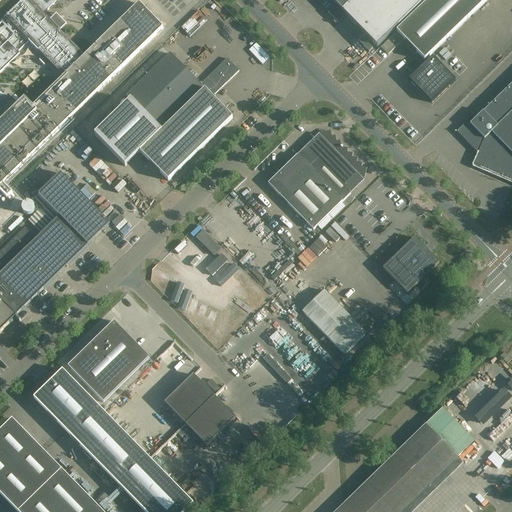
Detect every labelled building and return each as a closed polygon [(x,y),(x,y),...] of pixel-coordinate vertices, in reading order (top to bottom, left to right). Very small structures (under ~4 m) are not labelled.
[(22,0),(0,22),(0,27),(21,49),(28,42),(38,51),(63,77),(32,108),(56,132),(108,82),(84,57),(59,31),(49,21),(43,15),(58,0),(22,0)] [(330,0),(377,48),(425,0),(330,0)] [(404,40),(424,61),(487,0),(429,0),(381,48),(388,55),(404,40)] [(108,82),(163,29),(139,4),(84,57),(108,82)] [(0,71),(19,54),(18,52),(21,49),(0,27),(0,71)] [(168,182),(232,118),(169,54),(126,96),(131,101),(95,136),(125,167),(140,153),(168,182)] [(227,57),(202,81),(214,94),(239,70),(227,57)] [(432,57),(409,80),(431,103),(455,81),(432,57)] [(511,83),(477,118),(475,115),(457,132),(477,153),(472,166),(511,183),(511,83)] [(0,190),(7,197),(12,192),(3,184),(56,132),(32,108),(24,99),(0,122),(0,190)] [(318,135),(318,134),(268,184),(313,230),(364,180),(363,180),(366,169),(361,167),(362,164),(356,162),(357,159),(351,158),(352,154),(347,153),(348,150),(342,148),(342,146),(341,147),(339,141),(336,142),(335,136),(331,137),(330,132),(318,135)] [(59,174),(38,195),(32,201),(39,209),(27,220),(41,234),(0,274),(0,333),(16,318),(15,316),(109,224),(59,174)] [(0,252),(0,273),(35,238),(25,228),(0,252)] [(397,255),(382,269),(407,295),(439,263),(414,238),(397,255)] [(344,356),(366,334),(324,291),(302,313),(344,356)] [(114,322),(68,367),(103,403),(149,359),(114,322)] [(511,360),(504,353),(500,357),(507,364),(511,360)] [(62,371),(34,399),(144,511),(185,511),(193,504),(62,371)] [(193,375),(164,404),(207,447),(236,419),(193,375)] [(101,511),(61,470),(12,420),(0,431),(0,494),(17,511),(101,511)] [(402,511),(458,458),(425,425),(335,511),(402,511)]
